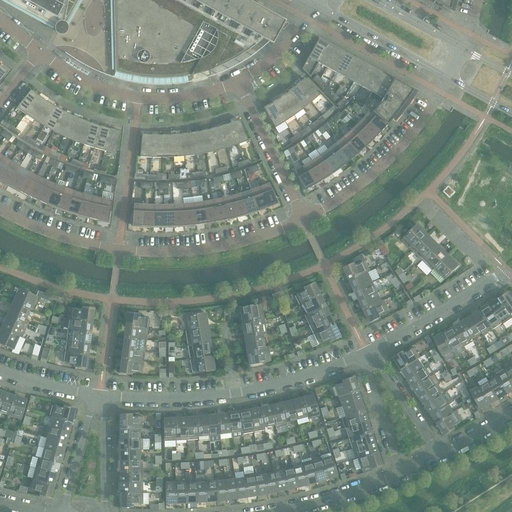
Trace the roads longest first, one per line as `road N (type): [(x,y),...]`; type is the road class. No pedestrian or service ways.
road 1 (residential): [(41,52),(89,83),(137,97),(191,95),(236,80)]
road 2 (residential): [(302,216),(379,166),(448,75)]
road 3 (residential): [(117,248),(213,246),(302,216)]
road 4 (residential): [(365,353),(511,274)]
road 5 (tertiary): [(312,3),(448,75)]
road 6 (residential): [(302,216),(236,80)]
road 7 (residential): [(99,396),(237,392)]
road 8 (residential): [(270,511),(400,473)]
road 9 (residential): [(237,392),(365,353)]
road 10 (residential): [(441,454),(365,353)]
road 11 (residential): [(365,353),(400,473)]
road 12 (residential): [(117,248),(52,233),(0,209)]
road 13 (residential): [(99,396),(61,511)]
